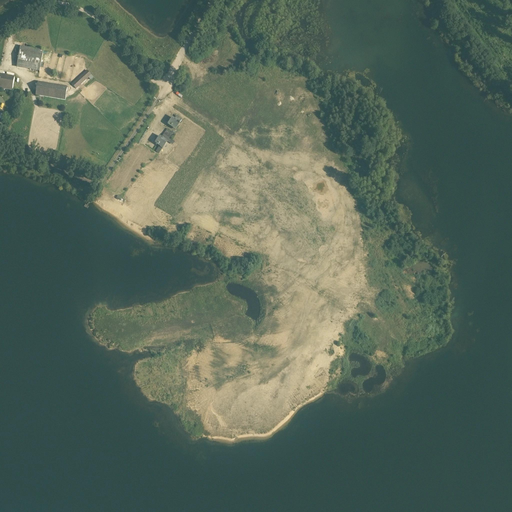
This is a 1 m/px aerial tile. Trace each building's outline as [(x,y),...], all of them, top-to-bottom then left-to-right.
[(43,51),(20,47),(17,64),(40,68),(43,51)] [(72,85),(76,89),(91,76),(87,71),(72,85)] [(0,88),(3,89),(2,90),(5,91),(5,90),(12,91),(14,79),(7,77),(7,76),(5,76),(5,77),(0,76),(0,88)] [(67,88),(38,83),(36,95),(65,100),(67,88)] [(174,120),(172,119),(167,125),(175,130),(179,124),(174,120)] [(167,130),(163,135),(171,140),(175,135),(167,130)] [(155,144),(162,149),(167,142),(159,137),(155,144)]
